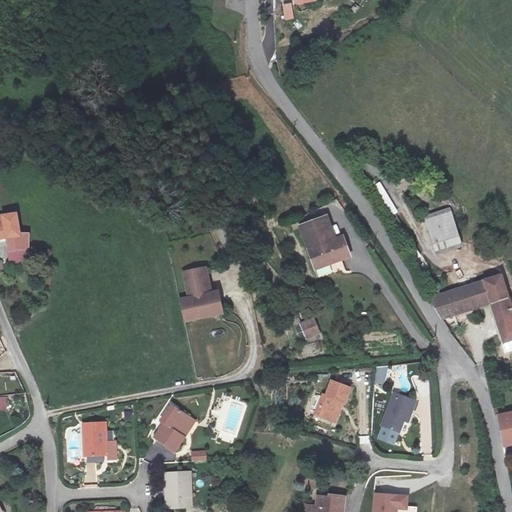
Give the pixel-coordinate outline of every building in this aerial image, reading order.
[(285,21),(294,19),(290,3),(282,5),(285,21)] [(381,182),(377,184),(393,214),(398,212),(381,182)] [(425,213),(433,254),(462,248),(453,207),(425,213)] [(8,263),(28,263),(28,249),(28,233),(20,234),(18,213),(0,216),(0,238),(6,238),(8,263)] [(354,263),(347,245),(339,248),(327,218),(299,229),(318,275),(335,268),(335,270),(354,263)] [(204,269),(185,273),(190,299),(181,301),(185,322),(214,316),(209,295),(204,269)] [(499,340),(511,338),(511,296),(507,274),(478,282),(479,287),(434,301),(447,328),(455,325),(455,321),(491,308),(499,340)] [(219,292),(209,295),(214,316),(224,314),(219,292)] [(315,317),(299,322),(305,340),(321,334),(315,317)] [(351,390),(332,382),(326,397),(323,396),(315,415),(334,422),(343,402),(346,403),(351,390)] [(0,409),(8,409),(7,396),(0,396),(0,409)] [(416,405),(396,396),(381,427),(399,435),(405,422),(409,424),(416,405)] [(190,430),(168,418),(159,434),(163,437),(155,450),(169,458),(176,446),(181,448),(190,430)] [(105,426),(81,426),(82,443),(89,443),(90,460),(106,459),(105,426)] [(511,428),(502,431),(508,456),(511,455),(511,428)] [(191,451),(192,461),(208,460),(207,450),(191,451)] [(192,478),(168,478),(167,511),(182,511),(182,502),(193,502),(192,478)] [(399,511),(402,494),(380,491),(377,511),(399,511)] [(326,499),(314,497),(312,511),(342,511),(344,498),(327,496),(326,499)]
